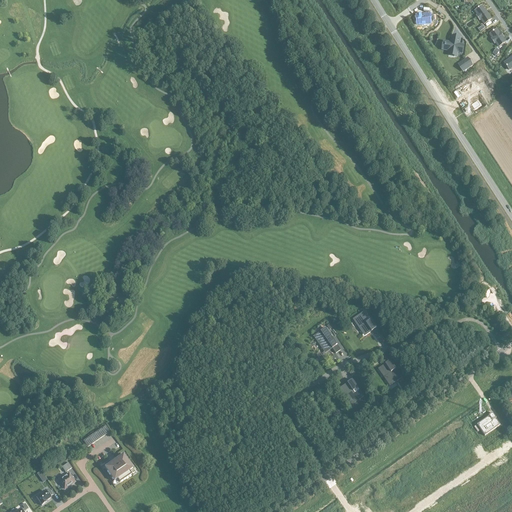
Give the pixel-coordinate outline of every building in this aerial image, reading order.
[(478,9),(475,11),(484,23),(490,19),(482,7),(479,8),(478,9)] [(430,14),(416,15),(417,24),(422,24),(422,26),(426,25),(425,25),(430,24),(430,18),(431,18),(430,14)] [(493,33),(490,35),(499,47),(505,42),(497,30),(494,32),(494,31),(493,32),(493,33)] [(451,43),(446,42),(445,50),(449,51),(449,53),(457,54),(457,52),(462,53),(464,45),(459,45),(460,40),(457,40),(456,41),(455,40),(455,39),(452,39),(451,43)] [(469,57),(461,63),(465,70),(474,64),(469,57)] [(490,289),(484,294),(487,297),(492,293),(490,289)] [(370,318),(365,311),(361,314),(360,315),(362,317),(361,318),(360,317),(355,320),(362,330),(361,331),(362,334),(364,333),(365,335),(370,331),(369,330),(370,329),(372,332),(376,329),(377,328),(371,320),(366,323),(365,321),(370,318)] [(321,332),(323,334),(321,335),(320,334),(316,337),(323,347),(321,348),(323,351),(324,350),(326,352),(331,348),(330,347),(331,346),(332,349),(336,354),(340,351),(341,350),(337,345),(332,337),(327,340),(326,338),(330,335),(326,328),(322,331),(321,332)] [(395,368),(390,361),(387,363),(387,364),(385,364),(387,367),(386,368),(385,366),(380,370),(387,380),(386,381),(388,383),(389,382),(390,384),(395,381),(394,379),(395,379),(397,381),(401,378),(402,378),(396,369),(392,373),(390,371),(395,368)] [(357,387),(352,380),(349,382),(347,383),(349,386),(348,387),(347,385),(342,388),(349,399),(348,400),(350,402),(351,401),(352,403),(357,400),(356,398),(357,398),(359,400),(364,397),(358,388),(354,392),(352,390),(357,387)] [(485,436),(500,425),(496,419),(493,414),(489,416),(489,417),(477,425),(485,436)] [(109,431),(106,425),(101,428),(105,434),(109,431)] [(92,442),(89,437),(85,440),(84,440),(83,441),(87,446),(88,445),(88,446),(88,445),(92,442)] [(132,469),(123,456),(120,458),(119,457),(116,459),(115,459),(117,461),(115,463),(114,462),(113,461),(114,462),(112,463),(111,462),(108,465),(108,466),(105,468),(114,482),(117,479),(120,483),(126,479),(132,475),(129,471),(132,469)] [(73,468),(69,463),(63,466),(67,472),(73,468)] [(76,483),(69,473),(66,475),(67,475),(60,479),(57,481),(64,491),(67,489),(67,488),(71,485),(73,484),(73,485),(76,483)] [(49,490),(37,499),(42,506),(46,503),(45,502),(51,498),(50,497),(53,495),(49,490)]
